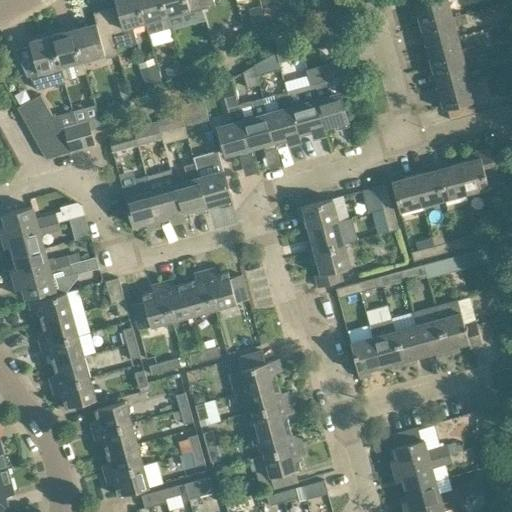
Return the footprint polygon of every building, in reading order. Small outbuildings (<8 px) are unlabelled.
[(132,25),(145,21),(139,0),(115,0),(117,6),(106,9),(115,44),(116,48),(137,42),(132,25)] [(148,33),(160,29),(171,26),(168,15),(163,0),(139,0),(145,21),(148,33)] [(163,0),(168,15),(190,9),(191,12),(201,9),(198,0),(163,0)] [(198,0),(201,9),(214,5),(212,0),(198,0)] [(417,0),(418,3),(415,4),(421,25),(453,17),(448,0),(417,0)] [(511,15),(511,0),(503,3),(507,17),(511,15)] [(266,22),(273,20),(277,19),(273,5),(263,8),(266,22)] [(254,26),(265,24),(264,22),(262,12),(260,6),(249,9),(254,26)] [(96,23),(74,29),(83,60),(104,54),(105,57),(118,54),(116,48),(115,44),(106,9),(94,13),(96,23)] [(458,37),(455,26),(468,22),(465,13),(453,17),(421,25),(426,46),(458,37)] [(327,46),(336,44),(332,26),(322,29),(317,32),(321,47),(327,46)] [(52,35),(64,78),(86,72),(83,60),(74,29),(52,35)] [(65,82),(64,78),(52,35),(29,41),(31,45),(13,49),(28,76),(30,75),(32,80),(37,89),(65,82)] [(476,55),(473,45),(461,49),(458,37),(426,46),(432,67),(476,55)] [(292,66),(304,62),(299,42),(287,45),(292,66)] [(281,67),(277,53),(276,52),(264,59),(267,71),(281,67)] [(469,79),(466,67),(479,64),(476,55),(432,67),(437,88),(469,79)] [(332,62),(336,77),(347,75),(343,59),(332,62)] [(184,70),(181,66),(178,60),(164,69),(165,71),(170,79),(184,70)] [(146,88),(162,83),(160,78),(160,77),(160,76),(159,75),(158,70),(153,71),(152,72),(151,72),(150,72),(149,73),(148,74),(142,76),(146,88)] [(247,87),(259,84),(255,71),(244,74),(247,87)] [(349,126),(336,77),(312,84),(323,126),(336,122),(337,128),(336,129),(337,130),(349,126)] [(450,120),(475,113),(472,101),(475,100),(469,79),(437,88),(443,109),(447,108),(450,120)] [(123,103),(126,102),(130,101),(123,81),(117,83),(123,103)] [(325,133),(323,126),(312,84),(311,84),(287,90),(299,133),(312,129),(313,135),(312,135),(313,136),(325,133)] [(299,133),(287,90),(276,93),(262,97),(267,113),(275,140),(287,136),(289,142),(288,142),(288,143),(301,140),(299,133)] [(40,94),(35,97),(17,107),(24,118),(46,105),(40,94)] [(202,95),(179,109),(180,114),(182,120),(183,126),(209,119),(202,95)] [(239,104),(238,98),(237,99),(236,95),(225,97),(232,123),(218,127),(226,155),(227,155),(226,153),(239,149),(240,155),(239,156),(240,157),(252,153),(250,146),(243,120),(239,104)] [(275,140),(267,113),(262,97),(239,104),(243,120),(250,146),(263,143),(265,149),(264,149),(264,150),(276,146),(275,140)] [(24,118),(30,129),(52,116),(52,115),(46,105),(24,118)] [(182,120),(180,114),(179,109),(162,119),(158,121),(159,124),(162,134),(169,133),(167,124),(182,120)] [(52,116),(30,129),(36,140),(52,131),(59,127),(52,116)] [(88,119),(76,123),(83,148),(95,144),(92,132),(91,129),(88,119)] [(138,143),(155,139),(151,122),(134,127),(135,131),(138,143)] [(72,124),(64,126),(70,151),(83,148),(76,123),(72,124)] [(52,131),(58,155),(70,151),(64,126),(59,127),(52,131)] [(58,155),(52,131),(36,140),(46,158),(58,155)] [(138,144),(138,143),(135,131),(116,137),(120,148),(138,144)] [(458,162),(466,192),(489,186),(486,175),(498,172),(491,147),(467,154),(469,160),(458,162)] [(221,208),(233,204),(218,150),(193,157),(195,162),(207,204),(220,200),(221,206),(220,206),(221,208)] [(435,163),(444,198),(466,192),(458,162),(448,165),(446,160),(435,163)] [(175,184),(183,211),(196,207),(197,213),(196,213),(196,214),(209,211),(207,204),(195,162),(184,165),(188,180),(175,184)] [(414,174),(423,204),(444,198),(435,163),(423,166),(425,172),(414,174)] [(147,176),(158,217),(171,214),(173,220),(172,220),(172,221),(185,218),(183,211),(175,184),(171,168),(160,172),(147,176)] [(390,175),(395,194),(400,210),(423,204),(414,174),(404,177),(402,172),(390,175)] [(137,185),(123,189),(134,226),(135,226),(134,224),(147,221),(148,226),(147,227),(148,228),(160,224),(158,217),(147,176),(135,179),(137,185)] [(496,191),(507,188),(503,177),(492,180),(496,191)] [(386,181),(377,183),(379,191),(388,189),(386,181)] [(383,208),(379,191),(377,183),(362,187),(368,212),(372,211),(383,208)] [(383,208),(392,206),(388,189),(379,191),(383,208)] [(339,221),(332,198),(297,208),(300,220),(306,218),(309,229),(339,221)] [(6,225),(0,226),(3,237),(59,221),(65,220),(63,212),(57,214),(36,219),(32,205),(3,214),(6,225)] [(388,225),(397,223),(392,206),(383,208),(388,225)] [(376,228),(388,225),(383,208),(372,211),(376,228)] [(312,239),(306,241),(309,252),(345,242),(358,239),(352,217),(350,218),(339,221),(309,229),(312,239)] [(61,229),(59,221),(3,237),(5,247),(11,245),(14,256),(44,248),(40,235),(61,229)] [(449,241),(445,242),(442,232),(431,235),(432,237),(434,245),(436,254),(452,250),(449,241)] [(464,247),(481,242),(478,233),(462,238),(464,247)] [(351,265),(345,242),(309,252),(312,264),(318,262),(321,273),(315,275),(318,287),(343,280),(339,268),(351,265)] [(418,259),(436,254),(434,245),(422,249),(416,250),(418,259)] [(68,255),(47,261),(44,248),(14,256),(17,266),(11,268),(14,278),(81,260),(79,252),(68,255)] [(465,267),(477,263),(473,251),(457,255),(424,264),(427,276),(428,277),(438,274),(437,270),(463,262),(465,267)] [(81,260),(14,278),(17,289),(23,287),(26,298),(55,290),(52,278),(78,271),(78,273),(100,267),(96,256),(81,260)] [(404,280),(419,275),(416,266),(402,270),(404,280)] [(204,270),(215,307),(248,298),(241,274),(230,277),(228,271),(217,274),(215,267),(204,270)] [(196,280),(185,283),(194,313),(215,307),(204,270),(194,273),(196,280)] [(389,284),(404,280),(402,270),(387,274),(389,284)] [(105,281),(111,300),(111,302),(115,301),(125,299),(119,277),(105,281)] [(361,291),(376,287),(373,278),(358,282),(360,291),(361,291)] [(173,279),(162,281),(173,319),(194,313),(185,283),(175,286),(173,279)] [(144,301),(132,304),(139,328),(173,319),(162,281),(151,284),(153,291),(142,294),(144,301)] [(344,296),(360,291),(358,282),(342,287),(344,296)] [(39,311),(42,322),(73,313),(67,291),(29,302),(32,313),(39,311)] [(470,296),(458,299),(435,306),(448,353),(460,350),(458,344),(469,341),(471,347),(482,344),(470,296)] [(128,314),(125,299),(115,301),(119,316),(128,314)] [(413,311),(417,324),(425,354),(435,351),(437,356),(448,353),(435,306),(413,311)] [(38,334),(41,345),(79,334),(73,313),(42,322),(44,332),(38,334)] [(370,324),(373,336),(381,366),(391,363),(393,368),(404,365),(395,330),(391,318),(370,324)] [(395,330),(404,365),(416,362),(414,356),(425,354),(417,324),(395,330)] [(123,329),(127,344),(136,341),(132,327),(123,329)] [(50,353),(53,364),(85,355),(79,334),(41,345),(43,355),(50,353)] [(370,368),(381,366),(373,336),(350,342),(360,378),(372,374),(370,368)] [(136,341),(127,344),(131,358),(140,356),(136,341)] [(206,359),(221,355),(219,346),(216,347),(204,350),(206,359)] [(191,363),(206,359),(204,350),(189,354),(191,363)] [(279,358),(266,362),(262,350),(243,355),(237,357),(241,369),(246,390),(247,391),(278,382),(275,371),(282,369),(279,358)] [(85,355),(53,364),(56,375),(49,377),(52,387),(91,377),(85,355)] [(152,374),(180,366),(178,357),(169,360),(157,363),(149,365),(152,374)] [(148,384),(144,369),(135,372),(139,386),(148,384)] [(65,407),(84,402),(97,399),(91,377),(52,387),(55,398),(62,396),(65,407)] [(247,391),(252,412),(291,401),(288,391),(281,392),(278,382),(247,391)] [(180,409),(189,406),(185,392),(176,395),(180,409)] [(205,401),(204,396),(199,392),(193,394),(195,404),(205,401)] [(94,433),(132,422),(126,400),(95,409),(98,420),(91,422),(94,433)] [(258,433),(289,424),(287,414),(293,412),(291,401),(252,412),(258,433)] [(204,402),(195,404),(199,420),(208,417),(204,402)] [(193,421),(189,406),(180,409),(184,423),(193,421)] [(104,441),(106,452),(138,443),(132,422),(94,433),(97,443),(104,441)] [(264,454),(302,443),(299,433),(292,435),(289,424),(258,433),(264,454)] [(394,469),(450,454),(463,450),(461,443),(456,444),(456,442),(427,449),(424,438),(421,439),(418,427),(391,434),(397,457),(391,459),(394,469)] [(216,444),(213,433),(212,430),(210,431),(203,432),(207,447),(216,445),(216,444)] [(188,437),(191,451),(201,448),(197,434),(188,437)] [(105,475),(143,464),(138,443),(106,452),(109,462),(102,464),(105,475)] [(273,487),(279,486),(298,480),(295,469),(301,467),(298,456),(305,454),(302,443),(264,454),(264,455),(249,459),(252,471),(268,466),(273,487)] [(220,459),(216,445),(207,447),(211,462),(220,459)] [(196,466),(205,463),(201,448),(191,451),(192,452),(196,466)] [(435,480),(432,467),(452,461),(450,454),(394,469),(397,480),(403,478),(406,489),(435,480)] [(143,464),(105,475),(108,485),(115,484),(118,495),(132,491),(163,482),(157,461),(143,464)] [(0,511),(9,510),(4,494),(14,492),(7,466),(0,467),(0,511)] [(214,492),(210,478),(210,476),(185,483),(188,494),(189,499),(214,492)] [(325,479),(303,485),(305,495),(306,499),(328,493),(325,479)] [(460,488),(439,493),(435,480),(406,489),(409,499),(403,501),(406,511),(462,496),(485,489),(483,482),(473,485),(460,488)] [(178,485),(164,489),(166,498),(180,494),(178,485)] [(284,501),(299,497),(296,487),(281,491),(284,501)] [(145,508),(167,502),(164,489),(142,495),(145,508)] [(270,505),(284,501),(281,491),(267,495),(270,505)] [(464,503),(463,500),(462,496),(406,511),(444,511),(443,509),(450,507),(464,503)] [(230,511),(247,511),(243,498),(227,503),(230,511)]
